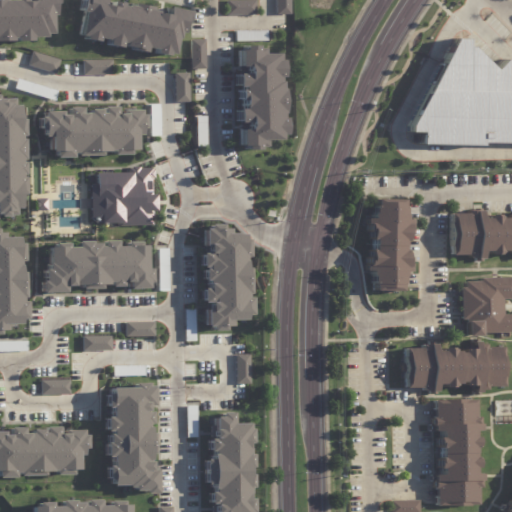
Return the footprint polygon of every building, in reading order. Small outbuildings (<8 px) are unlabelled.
[(0,0),(39,0),(39,43),(17,43),(17,39),(0,38),(0,0)] [(76,0),(127,0),(126,5),(134,6),(135,2),(147,5),(146,9),(153,11),(155,5),(176,10),(164,58),(144,52),(145,48),(86,34),(85,38),(64,33),(69,9),(74,11),(76,0)] [(232,0),(225,0),(225,15),(255,14),(254,0),(232,0)] [(289,14),(288,0),(273,0),(274,15),(289,14)] [(204,69),(203,39),(188,40),(189,69),(204,69)] [(511,70),(501,59),(491,69),(469,48),(464,46),(464,39),(448,39),(405,132),(417,132),(417,144),(511,144),(511,70)] [(276,47),(277,56),(281,56),(281,69),(277,69),(277,81),(282,81),(283,96),(277,97),(277,104),(282,104),(283,117),(278,117),(278,124),(284,124),(285,146),(236,148),(235,126),(240,126),(238,66),(233,66),(233,44),(257,43),(257,48),(276,47)] [(58,60),(30,51),(26,66),(54,74),(58,60)] [(81,60),(81,75),(110,74),(110,60),(81,60)] [(173,102),(188,102),(188,73),(172,73),(173,102)] [(56,91),(16,79),(13,88),(53,100),(56,91)] [(0,93),(7,93),(7,102),(11,102),(12,115),(7,115),(8,127),(13,127),(13,142),(7,142),(8,150),(13,150),(13,162),(9,163),(9,170),(15,170),(15,192),(0,192),(0,93)] [(37,106),(46,106),(46,102),(59,102),(59,107),(71,107),(71,102),(86,102),(86,108),(94,108),(94,103),(107,103),(107,108),(114,108),(114,102),(136,103),(135,151),(114,151),(114,147),(53,145),(53,150),(31,149),(32,125),(36,125),(37,106)] [(150,224),(150,212),(154,212),(154,195),(151,195),(150,168),(131,168),(131,173),(93,173),(93,184),(88,184),(88,225),(150,224)] [(407,220),(409,220),(409,222),(412,222),(412,225),(409,225),(409,227),(406,227),(406,234),(404,234),(404,242),(402,242),(402,249),(404,249),(404,258),(407,258),(406,265),(407,265),(407,272),(402,272),(401,277),(400,277),(400,286),(398,286),(398,292),(370,292),(371,277),(368,277),(368,271),(363,271),(363,265),(364,265),(364,258),(366,258),(366,249),(370,249),(370,241),(367,241),(367,233),(364,233),(365,219),(369,219),(369,214),(371,214),(371,206),(373,206),(373,199),(400,200),(400,207),(402,207),(401,214),(403,214),(403,219),(407,220)] [(511,255),(507,256),(507,252),(496,252),(496,256),(486,256),(486,253),(480,253),(480,260),(473,260),(473,259),(467,259),(467,255),(449,256),(448,214),(465,214),(465,212),(479,211),(479,220),(485,220),(485,216),(496,216),(496,220),(506,219),(506,216),(511,216),(511,255)] [(239,226),(240,235),(244,235),(244,248),(240,248),(240,260),(245,260),(246,275),(240,276),(240,283),(245,283),(246,296),(241,296),(241,303),(247,303),(248,325),(199,327),(198,305),(203,305),(201,245),(196,245),(196,223),(220,222),(220,227),(239,226)] [(0,228),(11,228),(11,237),(15,237),(16,250),(11,250),(12,262),(17,262),(17,277),(11,277),(12,285),(17,285),(17,298),(13,298),(13,305),(19,305),(19,327),(0,327),(0,228)] [(41,247),(50,247),(51,243),(63,243),(63,247),(75,248),(75,242),(91,243),(91,249),(98,249),(98,244),(111,244),(111,249),(118,249),(118,243),(140,243),(139,292),(118,292),(118,288),(58,286),(58,291),(36,290),(36,266),(41,266),(41,247)] [(500,305),(501,316),(511,316),(511,333),(477,335),(477,339),(464,340),(464,321),(460,321),(459,289),(464,289),(463,283),(479,283),(479,280),(511,278),(511,300),(500,301),(500,305)] [(123,322),(123,337),(153,336),(152,321),(123,322)] [(451,330),(452,326),(461,326),(461,336),(451,336),(451,330)] [(81,351),(110,350),(109,336),(80,336),(81,351)] [(422,391),(420,391),(420,388),(403,388),(403,348),(420,348),(420,344),(433,344),(433,353),(439,353),(439,349),(450,349),(450,353),(459,353),(459,351),(470,351),(470,342),(477,342),(477,345),(483,345),(483,348),(501,348),(501,387),(484,387),(484,391),(478,391),(478,394),(470,394),(470,388),(460,388),(460,384),(455,384),(455,385),(450,385),(450,391),(439,391),(439,386),(433,386),(433,393),(427,393),(427,391),(422,391)] [(234,355),(234,384),(249,384),(248,354),(234,355)] [(146,382),(146,391),(150,391),(151,404),(146,404),(147,416),(152,416),(152,431),(147,431),(147,439),(152,439),(152,451),(148,451),(148,459),(154,459),(155,481),(106,482),(105,461),(109,461),(107,400),(103,401),(102,378),(127,378),(127,382),(146,382)] [(38,380),(39,395),(68,394),(67,380),(38,380)] [(480,424),(480,430),(477,430),(477,431),(470,431),(470,438),(473,438),(473,449),(470,449),(470,459),(474,459),(474,469),(470,469),(470,473),(481,472),(481,480),(478,480),(478,488),(474,488),(475,506),(434,506),(433,489),(430,489),(430,477),(438,476),(438,470),(434,470),(434,459),(437,459),(437,450),(433,450),(433,439),(437,439),(437,432),(429,432),(429,426),(432,426),(431,400),(473,399),(473,415),(477,415),(477,422),(480,422),(480,424)] [(0,427),(2,427),(2,431),(13,432),(14,426),(29,427),(29,433),(37,433),(37,428),(49,428),(49,433),(57,433),(57,427),(79,427),(78,476),(56,476),(56,472),(0,470),(0,427)] [(242,430),(243,440),(247,439),(247,452),(243,453),(243,464),(248,464),(249,480),(243,480),(243,488),(248,487),(248,500),(244,500),(244,508),(250,507),(250,511),(201,511),(201,509),(206,509),(204,449),(199,449),(199,427),(223,426),(223,431),(242,430)] [(511,511),(503,511),(506,505),(509,507),(511,500),(511,511)] [(390,511),(390,502),(418,501),(418,511),(390,511)] [(23,511),(23,506),(32,507),(33,503),(46,503),(45,507),(57,508),(57,502),(73,503),(73,509),(80,509),(81,504),(93,504),(93,509),(100,509),(101,503),(122,503),(121,511),(23,511)]
